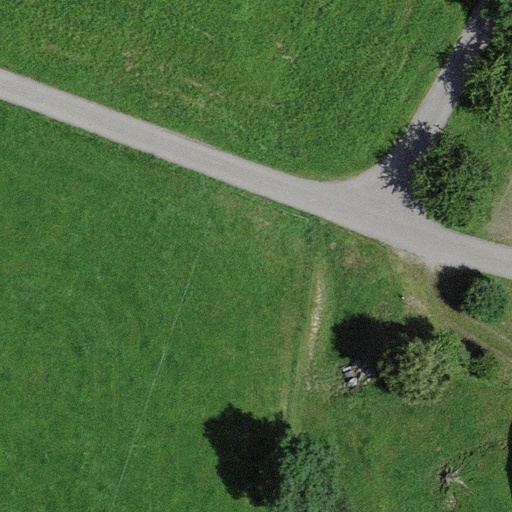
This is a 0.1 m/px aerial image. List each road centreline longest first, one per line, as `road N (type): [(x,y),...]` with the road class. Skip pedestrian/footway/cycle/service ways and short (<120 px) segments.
road 1 (residential): [(0,112),(376,213)]
road 2 (unclassified): [(376,213),(494,0)]
road 3 (residential): [(376,213),(511,259)]
